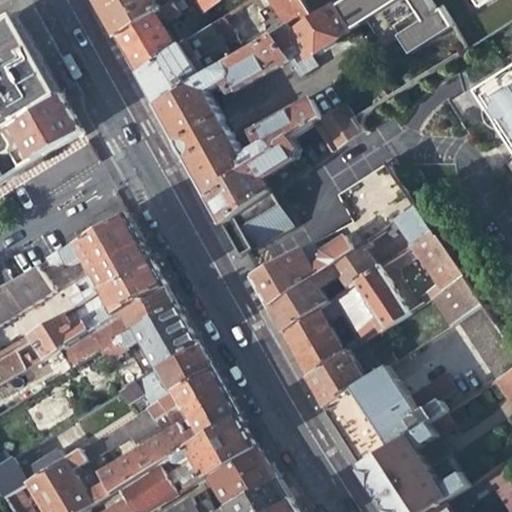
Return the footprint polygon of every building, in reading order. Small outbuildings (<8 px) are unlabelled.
[(102,0),(102,1),(113,21),(122,38),(163,12),(160,4),(166,0),(221,0),(222,1),(223,0),(102,0)] [(198,3),(204,13),(222,1),(221,0),(181,0),(163,12),(122,38),(133,57),(143,75),(178,48),(166,27),(181,18),(180,14),(198,3)] [(223,0),(222,1),(204,13),(212,26),(226,18),(252,0),(223,0)] [(262,19),(252,0),(226,18),(236,36),(262,19)] [(271,31),(264,35),(269,44),(276,40),(289,32),(291,35),(312,22),(298,0),(259,0),(264,8),(272,4),(287,27),(279,29),(271,31)] [(367,18),(354,0),(345,0),(334,7),(349,30),(367,18)] [(381,9),(375,0),(354,0),(367,18),(381,9)] [(375,0),(381,9),(394,0),(408,0),(415,10),(392,25),(409,54),(452,27),(440,9),(433,13),(424,0),(375,0)] [(276,40),(291,64),(302,80),(319,68),(313,59),(352,34),(349,30),(334,7),(312,22),(291,35),(289,32),(276,40)] [(0,136),(64,98),(25,28),(19,17),(0,27),(0,136)] [(237,37),(236,36),(226,18),(212,26),(178,48),(143,75),(150,88),(161,108),(166,105),(200,83),(235,63),(230,55),(225,46),(237,37)] [(235,63),(269,44),(264,35),(230,55),(235,63)] [(291,64),(276,40),(269,44),(235,63),(200,83),(166,105),(161,108),(171,123),(184,146),(189,156),(201,180),(208,192),(213,201),(295,144),(317,129),(324,123),(312,103),(256,136),(263,149),(253,155),(254,157),(246,161),(232,135),(210,95),(227,84),(233,95),(291,64)] [(67,65),(59,70),(74,100),(83,95),(67,65)] [(511,69),(479,91),(511,143),(511,69)] [(74,116),(64,98),(0,136),(0,185),(5,183),(0,174),(0,153),(2,152),(11,156),(21,173),(84,134),(74,116)] [(324,123),(317,129),(335,153),(365,133),(358,123),(352,113),(343,110),(324,123)] [(318,165),(335,153),(317,129),(295,144),(300,155),(298,161),(310,154),(318,165)] [(300,155),(295,144),(213,201),(220,214),(228,227),(264,201),(275,194),(276,193),(269,181),(289,167),(298,161),(300,155)] [(297,179),(318,165),(310,154),(298,161),(289,167),(297,179)] [(297,179),(289,167),(269,181),(276,193),(297,179)] [(264,293),(273,310),(418,209),(405,190),(375,210),(375,220),(322,258),(325,263),(315,270),(304,251),(256,279),(264,293)] [(350,192),(339,199),(354,224),(366,218),(350,192)] [(277,225),(264,201),(228,227),(231,233),(237,245),(259,233),(261,235),(277,225)] [(343,285),(348,293),(379,271),(367,254),(372,250),(374,250),(382,244),(383,245),(396,237),(395,234),(403,229),(415,247),(434,234),(418,209),(273,310),(279,320),(287,334),(318,313),(329,305),(321,291),(340,279),(343,285)] [(81,309),(105,294),(159,269),(145,244),(130,217),(61,260),(69,272),(88,261),(99,280),(86,287),(91,294),(77,303),(81,309)] [(434,234),(391,264),(395,267),(401,271),(419,259),(430,276),(438,288),(426,297),(428,302),(466,279),(434,234)] [(391,264),(379,271),(348,293),(332,303),(345,319),(357,336),(373,325),(379,332),(381,335),(424,307),(421,304),(410,286),(399,291),(387,273),(391,271),(395,267),(391,264)] [(45,362),(60,353),(86,338),(123,316),(170,289),(163,277),(159,269),(105,294),(112,306),(75,329),(68,317),(31,339),(45,362)] [(43,271),(0,298),(0,331),(58,296),(43,271)] [(451,329),(460,323),(485,307),(466,279),(432,301),(451,329)] [(95,340),(104,354),(181,309),(175,298),(170,289),(123,316),(126,322),(95,340)] [(460,323),(500,381),(511,373),(511,346),(485,307),(460,323)] [(145,344),(161,372),(203,348),(190,325),(181,309),(104,354),(109,363),(145,344)] [(305,366),(313,380),(344,359),(324,321),(318,313),(287,334),(290,340),(302,360),(305,366)] [(67,363),(82,355),(79,350),(89,344),(86,338),(60,353),(67,363)] [(88,364),(104,354),(95,340),(89,344),(79,350),(82,355),(88,364)] [(170,388),(175,397),(216,373),(208,358),(203,348),(161,372),(128,390),(138,407),(170,388)] [(352,354),(344,359),(313,380),(320,394),(329,410),(392,368),(399,364),(392,354),(363,372),(352,354)] [(0,388),(28,372),(18,356),(0,366),(0,388)] [(412,398),(392,368),(329,410),(350,442),(367,468),(450,413),(443,402),(456,393),(445,376),(412,398)] [(89,465),(82,454),(33,485),(49,511),(87,511),(122,491),(162,467),(175,459),(242,418),(226,390),(216,373),(175,397),(176,399),(124,430),(130,439),(182,409),(196,433),(188,438),(182,429),(104,476),(110,486),(91,498),(76,473),(89,465)] [(511,404),(511,373),(500,381),(497,383),(511,404)] [(40,431),(71,414),(60,393),(28,411),(40,431)] [(94,409),(76,421),(80,429),(100,417),(94,409)] [(459,426),(450,413),(367,468),(379,487),(388,501),(433,470),(421,451),(440,439),(459,426)] [(242,418),(175,459),(179,465),(185,465),(196,458),(203,469),(190,478),(188,484),(192,489),(203,482),(201,477),(206,474),(209,479),(213,477),(259,449),(249,432),(242,418)] [(452,458),(440,439),(421,451),(433,470),(452,458)] [(76,444),(38,466),(24,475),(15,461),(0,471),(0,482),(10,500),(33,485),(82,454),(76,444)] [(268,463),(259,449),(213,477),(218,485),(214,487),(222,501),(210,508),(204,499),(179,511),(224,511),(227,511),(228,510),(280,481),(268,463)] [(29,452),(15,461),(24,475),(38,466),(29,452)] [(109,511),(152,511),(181,496),(162,467),(122,491),(128,501),(109,511)] [(445,489),(433,470),(388,501),(395,511),(438,511),(450,505),(473,489),(464,476),(445,489)] [(487,479),(507,511),(511,511),(511,488),(500,470),(487,479)] [(227,511),(275,511),(293,502),(286,490),(280,481),(228,510),(227,511)] [(300,511),(293,502),(275,511),(300,511)]
